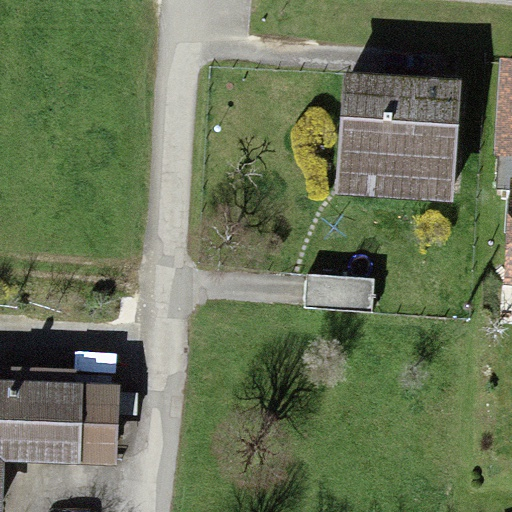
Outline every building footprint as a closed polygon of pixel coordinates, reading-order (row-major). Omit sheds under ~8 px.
[(511,66),(486,64),(480,162),(511,164),(511,66)] [(450,98),(344,93),(339,200),(445,206),(450,98)] [(511,184),(506,185),(498,320),(511,320),(511,184)] [(365,289),(303,287),(302,310),(364,312),(365,289)] [(0,469),(73,473),(76,409),(0,404),(0,469)]
